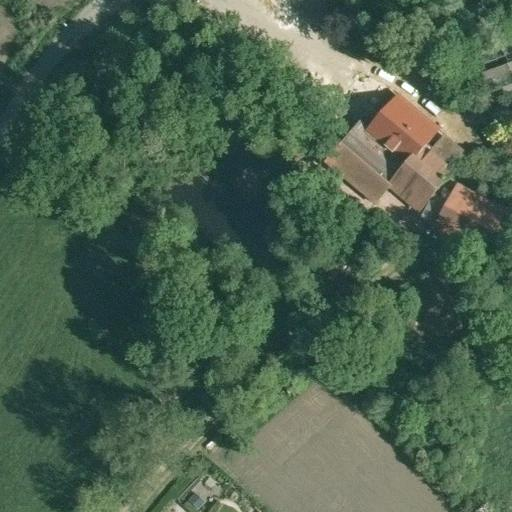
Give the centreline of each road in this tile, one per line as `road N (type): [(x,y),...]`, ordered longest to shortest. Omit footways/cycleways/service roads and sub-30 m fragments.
road 1 (track): [(132,511),(262,362),(309,320),(380,277),(431,224)]
road 2 (unclassified): [(0,134),(70,29),(109,0)]
